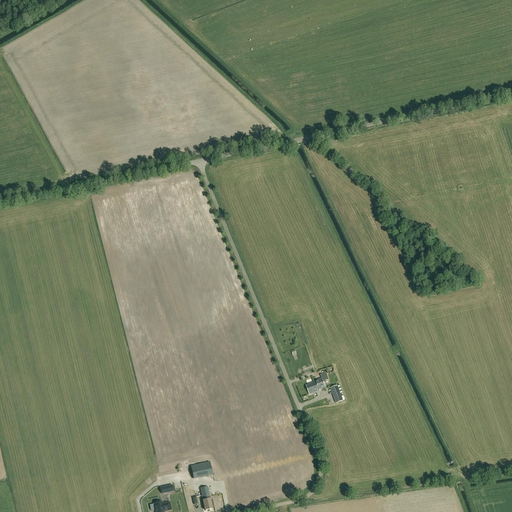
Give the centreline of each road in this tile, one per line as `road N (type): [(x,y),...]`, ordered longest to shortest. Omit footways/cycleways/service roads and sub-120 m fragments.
road 1 (unclassified): [(255,511),(309,493),(320,464),(197,161)]
road 2 (unclassified): [(197,161),(511,94)]
road 3 (unclassified): [(0,203),(197,161)]
